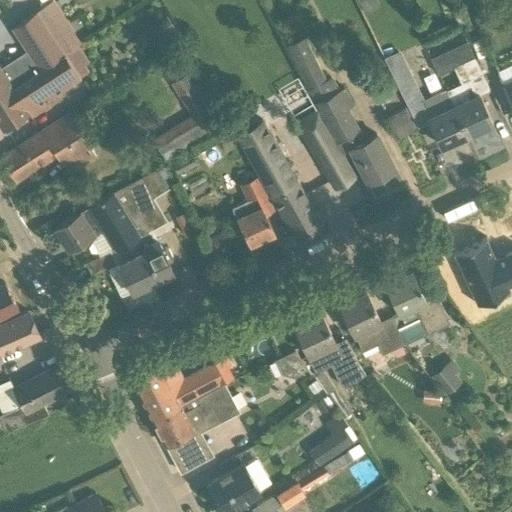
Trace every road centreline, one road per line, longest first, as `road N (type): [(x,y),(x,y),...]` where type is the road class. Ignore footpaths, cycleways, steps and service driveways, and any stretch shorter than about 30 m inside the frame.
road 1 (residential): [(93,350),(511,162)]
road 2 (tertiary): [(93,350),(0,195)]
road 3 (tertiary): [(168,511),(93,350)]
